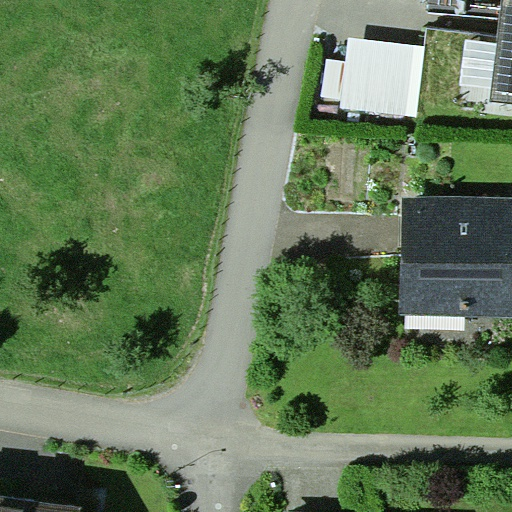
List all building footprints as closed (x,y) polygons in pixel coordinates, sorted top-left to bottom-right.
[(511,0),(502,0),(496,43),(492,88),(490,100),(511,102),(511,0)] [(349,37),(341,107),(417,117),(425,46),(349,37)] [(492,88),(496,43),(465,40),(460,85),(492,88)] [(511,198),(403,196),(400,314),(511,316),(511,198)] [(0,493),(0,511),(80,511),(81,506),(0,493)]
